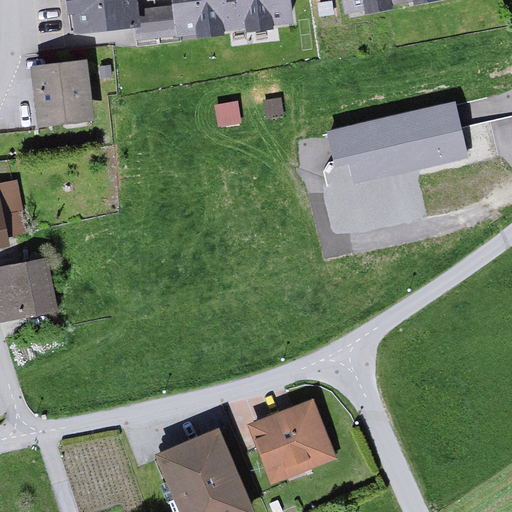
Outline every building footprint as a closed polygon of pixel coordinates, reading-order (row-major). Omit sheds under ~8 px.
[(132,0),(73,0),(77,23),(134,15),(132,0)] [(161,0),(168,39),(237,28),(232,0),(161,0)] [(287,0),(232,0),(237,28),(291,21),(287,0)] [(330,0),(332,9),(386,0),(330,0)] [(85,61),(29,70),(38,126),(93,118),(85,61)] [(218,102),(221,125),(236,123),(233,100),(218,102)] [(443,102),(319,132),(332,186),(456,155),(443,102)] [(4,185),(0,186),(0,242),(19,237),(4,185)] [(37,261),(0,267),(0,317),(46,309),(37,261)] [(305,405),(245,425),(263,480),(323,461),(305,405)] [(207,428),(146,456),(171,511),(239,511),(244,510),(207,428)]
